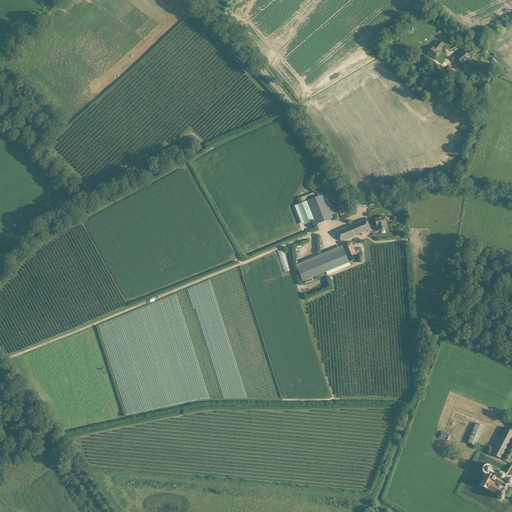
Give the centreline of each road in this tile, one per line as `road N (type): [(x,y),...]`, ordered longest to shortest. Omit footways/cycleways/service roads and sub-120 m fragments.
road 1 (unclassified): [(452,183),(361,200),(291,104),(226,29),(188,0)]
road 2 (unclassified): [(452,183),(476,120),(458,94),(450,53),(511,18)]
road 3 (track): [(0,357),(116,511)]
